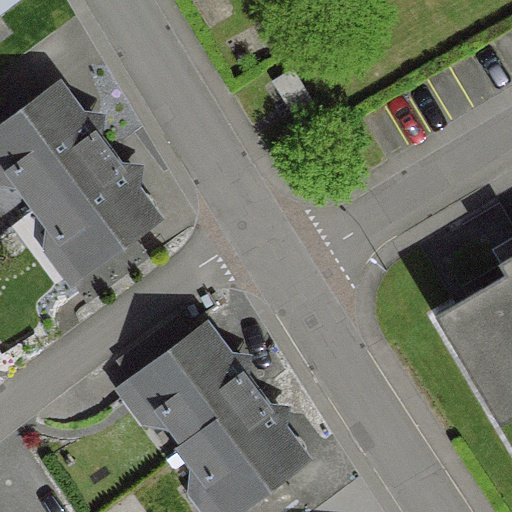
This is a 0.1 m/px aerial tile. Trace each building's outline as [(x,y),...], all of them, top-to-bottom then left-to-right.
[(290,70),(271,82),(290,113),(309,101),(290,70)] [(92,121),(74,118),(55,91),(31,109),(12,84),(0,93),(0,143),(12,159),(10,173),(33,204),(101,154),(89,138),(92,121)] [(29,207),(53,239),(66,241),(82,262),(62,277),(82,304),(142,259),(123,234),(147,216),(127,190),(130,172),(112,170),(101,154),(33,204),(29,207)] [(511,252),(493,263),(500,275),(461,298),(450,304),(431,316),(484,406),(511,390),(511,252)] [(159,399),(157,413),(181,445),(248,394),(237,379),(239,361),(222,359),(202,332),(191,340),(172,316),(112,361),(131,386),(135,383),(136,385),(144,380),(159,399)] [(277,412),(260,410),(248,394),(181,445),(177,448),(201,479),(215,481),(229,501),(216,511),(272,511),(290,499),(271,474),(295,456),(275,430),(277,412)]
